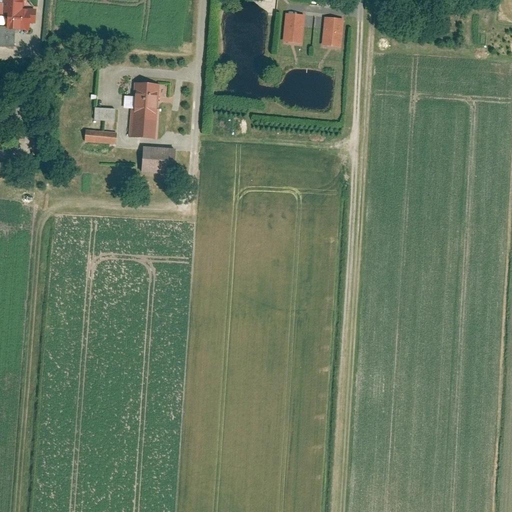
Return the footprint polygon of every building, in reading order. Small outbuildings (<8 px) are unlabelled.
[(27,33),(28,12),(17,11),(17,7),(23,7),(23,0),(2,0),(1,14),(6,14),(6,27),(0,26),(0,43),(12,44),(13,33),(27,33)] [(305,16),(285,15),(283,42),(303,43),(305,16)] [(323,18),(320,46),(341,49),(344,20),(323,18)] [(131,110),(129,138),(158,141),(160,111),(158,110),(160,86),(135,84),(134,97),(125,97),(124,109),(131,110)] [(28,124),(30,101),(16,100),(16,105),(1,104),(0,122),(28,124)] [(95,109),(94,121),(115,123),(116,110),(95,109)] [(86,131),(85,143),(116,146),(117,134),(86,131)] [(177,151),(144,148),(142,174),(176,177),(177,151)] [(25,165),(0,163),(0,173),(24,175),(25,165)]
